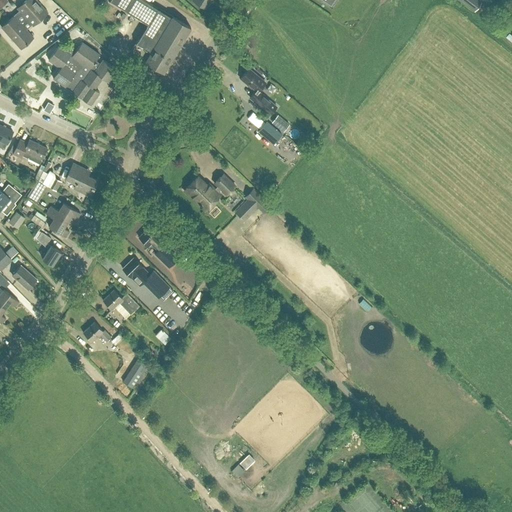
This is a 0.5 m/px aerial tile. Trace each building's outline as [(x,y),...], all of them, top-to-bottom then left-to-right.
[(33,26),(48,12),(36,0),(25,0),(17,8),(20,12),(15,17),(14,16),(1,27),(21,49),(33,37),(23,25),(28,20),(33,26)] [(142,61),(162,73),(189,29),(142,0),(109,0),(146,24),(129,52),(143,60),(142,61)] [(192,0),(206,9),(211,0),(192,0)] [(477,0),(460,0),(474,10),(480,2),(477,0)] [(63,38),(72,42),(80,26),(71,22),(63,38)] [(94,89),(102,78),(108,82),(117,69),(103,59),(100,63),(95,60),(99,54),(82,41),(76,49),(72,46),(68,52),(58,45),(48,59),(60,68),(53,78),(65,87),(65,86),(72,91),(90,104),(98,92),(94,89)] [(251,97),(254,100),(271,114),(276,107),(258,92),(265,84),(248,68),(240,78),(256,91),(251,97)] [(44,109),(50,112),(54,105),(48,102),(44,109)] [(287,127),(277,119),(274,123),(283,131),(287,127)] [(272,142),(279,133),(265,121),(257,129),(272,142)] [(7,143),(13,131),(0,124),(0,146),(4,149),(7,143)] [(27,142),(20,139),(13,153),(20,157),(21,155),(40,164),(48,148),(29,139),(27,142)] [(72,143),(68,153),(77,156),(81,145),(72,143)] [(94,187),(97,180),(87,176),(88,173),(84,171),(85,169),(73,163),(65,178),(76,183),(74,188),(90,196),(94,187)] [(38,179),(56,190),(62,181),(55,177),(55,172),(49,169),(47,173),(43,171),(38,179)] [(227,195),(235,186),(223,174),(214,183),(218,186),(215,189),(208,183),(207,185),(198,176),(184,190),(205,210),(220,195),(218,192),(221,189),(227,195)] [(21,194),(16,190),(8,184),(2,191),(0,190),(0,210),(10,199),(14,203),(21,194)] [(244,220),(249,214),(257,207),(263,213),(271,205),(253,188),(246,195),(250,199),(237,213),(244,220)] [(28,199),(23,205),(31,210),(35,204),(28,199)] [(51,205),(48,209),(67,221),(71,215),(77,218),(80,213),(63,202),(58,210),(51,205)] [(67,221),(48,209),(46,213),(53,218),(48,226),(65,237),(69,231),(63,227),(67,221)] [(44,222),(30,212),(27,216),(31,219),(30,220),(41,227),(44,222)] [(138,237),(148,246),(150,243),(158,250),(155,253),(168,267),(178,257),(164,244),(169,239),(158,228),(155,231),(149,225),(138,237)] [(48,248),(42,258),(52,265),(61,252),(47,243),(51,237),(41,231),(37,238),(48,248)] [(133,257),(122,268),(139,285),(142,281),(158,297),(169,286),(153,269),(149,273),(133,257)] [(28,289),(37,279),(25,269),(20,265),(12,274),(16,279),(28,289)] [(0,304),(4,308),(9,302),(14,306),(18,301),(3,289),(0,292),(0,304)] [(123,298),(114,289),(102,299),(111,309),(119,301),(132,315),(141,306),(135,299),(131,303),(124,296),(123,298)] [(94,321),(83,331),(91,341),(99,334),(106,342),(112,336),(105,329),(103,331),(94,321)] [(119,332),(108,343),(112,348),(123,337),(119,332)] [(248,453),(230,471),(237,476),(254,459),(248,453)]
